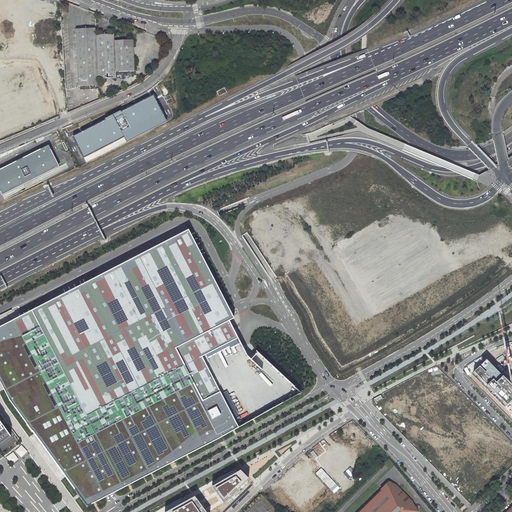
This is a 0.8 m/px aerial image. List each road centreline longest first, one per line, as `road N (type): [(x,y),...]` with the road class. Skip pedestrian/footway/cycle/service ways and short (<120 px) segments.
road 1 (trunk): [(0,257),(166,172),(477,33)]
road 2 (trunk): [(442,28),(0,239)]
road 3 (trunk): [(166,190),(477,33)]
road 4 (trunk): [(442,28),(185,126)]
road 5 (unclassified): [(117,511),(334,392)]
road 6 (trunk): [(395,0),(346,42),(185,126)]
road 7 (unclassified): [(314,393),(101,511)]
road 8 (residential): [(0,148),(150,81),(183,22)]
road 9 (trunk): [(307,147),(365,149),(449,202),(483,198),(503,175)]
road 10 (trunk): [(307,147),(365,141),(447,170),(478,165),(511,145)]
road 11 (trunk): [(185,126),(0,221)]
road 12 (trunk): [(52,248),(168,206),(203,212),(237,245)]
road 13 (trunk): [(503,175),(454,128),(441,88),(452,64),(511,30)]
road 14 (unclassified): [(343,386),(511,279)]
road 15 (tertiary): [(183,22),(270,10),(324,40),(336,57)]
road 16 (unclassified): [(231,511),(280,464),(354,411)]
road 17 (trunk): [(361,0),(345,26),(344,56),(358,86),(400,130)]
road 18 (unclassified): [(237,245),(319,369)]
road 19 (trunk): [(166,190),(307,147)]
road 20 (residential): [(511,340),(459,368),(511,432)]
road 21 (trunk): [(52,248),(166,190)]
road 22 (primary): [(400,130),(459,155),(511,136)]
